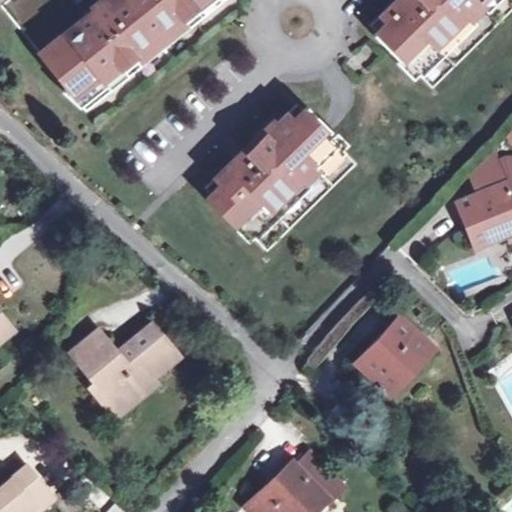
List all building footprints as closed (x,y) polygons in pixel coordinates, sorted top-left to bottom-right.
[(107,89),(222,0),(99,0),(36,49),(79,105),(104,85),(107,89)] [(511,6),(511,0),(391,0),(368,24),(374,30),(370,33),(396,59),(399,55),(431,87),(511,6)] [(304,105),(301,109),(295,102),(274,124),(270,120),(249,142),(252,145),(246,150),(243,147),(203,187),(209,193),(206,197),(231,222),(235,219),(266,249),(355,162),(327,134),(330,131),(304,105)] [(511,160),(499,161),(503,174),(511,173),(511,160)] [(506,182),(511,181),(511,173),(503,174),(506,182)] [(511,181),(506,182),(460,201),(478,246),(506,235),(504,230),(511,227),(511,181)] [(441,324),(426,310),(419,318),(434,331),(441,324)] [(430,347),(397,316),(354,362),(386,393),(430,347)] [(0,337),(10,329),(0,317),(0,337)] [(117,396),(126,407),(155,383),(151,378),(177,355),(151,324),(125,345),(128,348),(118,357),(97,332),(71,352),(95,382),(88,388),(104,407),(117,396)] [(113,418),(126,407),(117,396),(104,407),(113,418)] [(290,462),(246,506),(252,511),(304,511),(323,494),(329,500),(342,486),(343,486),(309,452),(295,466),(290,462)] [(0,511),(36,511),(50,500),(23,466),(0,485),(0,511)]
